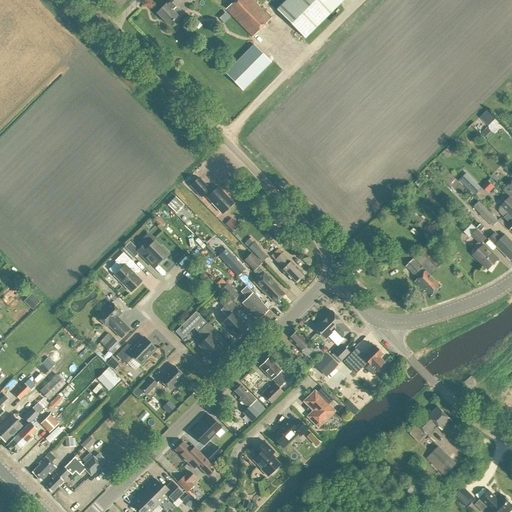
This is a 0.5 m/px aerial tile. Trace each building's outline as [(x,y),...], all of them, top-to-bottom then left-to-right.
[(182,0),(168,0),(169,1),(165,4),(156,13),(168,26),(173,20),(175,22),(183,14),(176,7),(182,0)] [(251,38),(270,19),(251,0),(234,0),(224,10),(251,38)] [(286,0),(276,10),(304,39),(343,0),(286,0)] [(253,45),(225,74),(242,91),(271,62),(253,45)] [(489,127),(496,119),(488,110),(480,118),(489,127)] [(488,139),(493,134),(487,128),(482,133),(488,139)] [(214,154),(200,168),(204,171),(218,157),(214,154)] [(482,188),(467,173),(460,180),(475,195),(482,188)] [(198,178),(189,186),(200,198),(209,189),(198,178)] [(489,193),(495,187),(488,181),(482,187),(489,193)] [(206,198),(222,214),(233,204),(218,187),(206,198)] [(168,205),(176,213),(184,205),(176,197),(168,205)] [(504,218),(511,225),(511,227),(510,229),(511,231),(511,198),(510,197),(501,206),(508,213),(504,218)] [(498,222),(484,207),(479,203),(473,208),(492,227),(498,222)] [(429,225),(419,214),(418,215),(412,210),(408,213),(424,229),(429,225)] [(232,231),(238,225),(231,218),(225,225),(232,231)] [(487,239),(477,229),(471,235),(481,245),(487,239)] [(511,261),(511,259),(511,242),(505,235),(501,239),(495,233),(489,239),(511,261)] [(144,244),(138,250),(130,242),(124,247),(135,257),(139,253),(153,268),(161,259),(163,261),(168,255),(161,248),(160,249),(153,242),(148,247),(144,244)] [(267,257),(254,242),(249,247),(263,261),(267,257)] [(478,243),(474,248),(477,251),(473,255),(489,270),(498,260),(482,245),(481,246),(478,243)] [(427,245),(414,258),(431,275),(443,262),(427,245)] [(120,255),(125,250),(121,246),(116,251),(120,255)] [(128,269),(133,264),(123,253),(114,261),(121,268),(113,276),(130,293),(141,282),(128,269)] [(252,272),(258,277),(279,299),(284,294),(277,287),(278,286),(272,281),(263,272),(262,273),(257,268),(261,264),(251,254),(244,261),(253,271),(252,272)] [(290,262),(281,254),(274,260),(283,269),(281,270),(283,272),(283,273),(285,276),(286,275),(294,283),(298,279),(299,279),(302,277),(302,275),(303,275),(290,262)] [(245,269),(237,260),(229,268),(237,277),(245,269)] [(421,268),(412,260),(405,267),(414,276),(415,275),(421,268)] [(418,278),(415,282),(424,292),(426,290),(431,297),(442,287),(426,271),(422,267),(421,268),(415,275),(418,278)] [(94,285),(100,282),(97,275),(90,278),(94,285)] [(279,299),(258,277),(253,283),(261,291),(260,292),(266,297),(267,296),(274,304),(279,299)] [(232,302),(238,296),(227,284),(221,291),(232,302)] [(261,317),(268,311),(260,303),(261,302),(246,287),(240,293),(246,299),(242,304),(249,311),(251,312),(257,318),(259,316),(261,317)] [(238,318),(234,315),(240,310),(230,300),(226,296),(219,303),(223,307),(220,310),(227,317),(221,324),(236,339),(247,328),(242,323),(243,322),(238,318)] [(121,313),(111,303),(96,317),(107,328),(108,326),(120,339),(129,330),(117,317),(121,313)] [(201,319),(195,312),(174,333),(180,340),(201,319)] [(342,323),(331,312),(314,328),(325,339),(327,337),(333,342),(339,336),(341,338),(349,331),(341,323),(342,323)] [(213,361),(224,350),(219,345),(220,344),(216,340),(215,341),(212,337),(217,332),(207,322),(197,333),(204,340),(198,346),(213,361)] [(301,336),(300,337),(296,332),(290,338),(297,344),(295,346),(301,352),(300,352),(306,358),(307,357),(312,363),(322,353),(319,351),(316,347),(313,350),(308,345),(309,344),(301,336)] [(121,346),(108,333),(99,342),(112,354),(121,346)] [(148,355),(155,349),(144,338),(138,345),(137,344),(135,346),(131,349),(127,345),(117,356),(126,364),(132,357),(140,365),(149,356),(148,355)] [(341,344),(333,353),(342,361),(350,353),(341,344)] [(382,354),(374,346),(363,356),(362,358),(366,362),(369,365),(366,369),(372,375),(384,363),(379,358),(382,354)] [(356,349),(343,362),(354,373),(366,362),(362,358),(363,356),(356,349)] [(320,372),(332,360),(326,354),(314,366),(320,372)] [(302,373),(308,367),(298,357),(291,363),(302,373)] [(280,371),(268,359),(259,368),(271,380),(272,379),(280,386),(286,381),(278,373),(280,371)] [(117,383),(121,379),(109,367),(106,371),(97,380),(109,391),(117,383)] [(170,391),(184,377),(173,367),(159,381),(170,391)] [(38,380),(41,377),(36,371),(33,375),(38,380)] [(38,381),(38,380),(33,375),(28,379),(29,380),(34,385),(38,381)] [(57,375),(40,391),(49,400),(66,384),(57,375)] [(146,395),(156,384),(150,378),(140,389),(146,395)] [(34,385),(29,380),(24,385),(23,384),(13,394),(19,400),(34,386),(34,385)] [(234,392),(240,398),(238,400),(247,409),(242,413),(251,422),(260,414),(252,407),(257,402),(240,386),(234,392)] [(282,393),(275,386),(263,397),(270,404),(282,393)] [(308,418),(317,427),(332,412),(327,406),(332,401),(321,389),(315,395),(314,393),(305,402),(314,412),(308,418)] [(59,395),(49,405),(54,409),(63,399),(59,395)] [(43,409),(37,403),(31,409),(23,418),(29,424),(33,420),(38,416),(37,415),(43,409)] [(452,420),(438,407),(429,416),(427,413),(416,424),(427,435),(437,425),(442,430),(452,420)] [(340,416),(345,412),(341,408),(336,412),(340,416)] [(23,427),(11,415),(0,426),(0,437),(5,442),(11,436),(13,438),(23,427)] [(49,433),(59,424),(54,419),(50,415),(40,424),(44,428),(49,433)] [(215,434),(221,428),(209,416),(191,434),(203,446),(215,434)] [(275,442),(282,448),(297,433),(300,436),(306,430),(298,421),(292,426),(287,420),(281,425),(283,426),(274,435),(278,440),(275,442)] [(37,429),(31,423),(6,446),(12,453),(15,453),(21,447),(22,448),(32,438),(30,436),(37,429)] [(85,450),(94,441),(89,436),(80,445),(85,450)] [(65,448),(73,447),(72,437),(64,437),(65,448)] [(194,448),(191,450),(183,442),(181,444),(180,444),(178,446),(178,447),(174,450),(183,459),(183,460),(185,462),(186,462),(193,469),(197,466),(208,477),(215,469),(194,448)] [(257,456),(252,461),(261,469),(262,468),(269,475),(270,474),(271,475),(276,471),(275,470),(279,465),(274,459),(274,458),(271,455),(274,453),(264,443),(253,453),(257,456)] [(427,458),(445,476),(457,463),(439,446),(427,458)] [(210,462),(220,452),(215,447),(205,457),(210,462)] [(38,464),(40,465),(32,473),(40,481),(48,473),(49,475),(56,468),(50,463),(57,456),(52,450),(45,457),(38,464)] [(102,466),(106,461),(98,453),(94,458),(102,466)] [(51,479),(52,480),(46,486),(51,492),(58,485),(59,487),(63,482),(62,481),(70,473),(71,475),(75,471),(79,475),(85,470),(82,467),(83,466),(74,457),(63,468),(56,475),(55,474),(51,479)] [(85,470),(91,476),(102,466),(94,458),(93,457),(83,466),(82,467),(85,470)] [(394,481),(399,476),(393,469),(388,474),(394,481)] [(182,478),(178,483),(185,490),(190,485),(187,483),(194,476),(190,471),(182,478)] [(173,503),(183,493),(172,482),(166,488),(163,485),(162,487),(155,480),(149,485),(143,490),(158,505),(167,496),(173,503)] [(405,499),(414,491),(409,486),(400,494),(405,499)] [(476,499),(464,486),(449,501),(452,504),(457,499),(467,508),(476,499)] [(150,511),(158,505),(143,490),(137,496),(138,497),(132,503),(139,510),(138,511),(150,511)] [(509,511),(511,510),(511,504),(509,502),(509,500),(506,497),(505,497),(503,496),(498,501),(495,498),(496,497),(489,491),(480,500),(489,509),(486,511),(509,511)] [(189,509),(195,503),(187,495),(181,501),(189,509)] [(243,501),(242,507),(250,510),(252,504),(243,501)]
